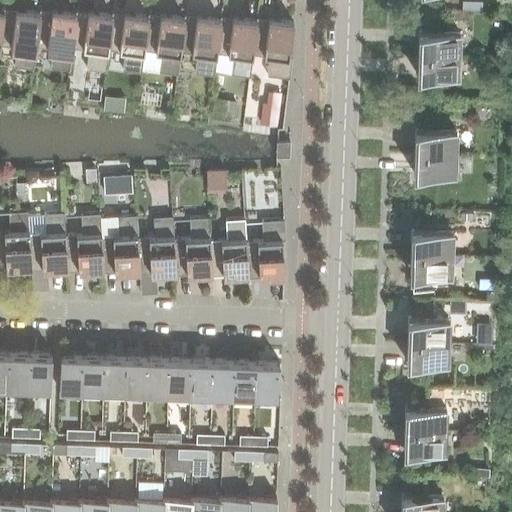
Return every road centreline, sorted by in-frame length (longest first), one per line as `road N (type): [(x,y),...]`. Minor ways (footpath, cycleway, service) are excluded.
road 1 (residential): [(336,320),(0,305)]
road 2 (secondary): [(336,320),(348,0)]
road 3 (secondary): [(329,511),(336,320)]
